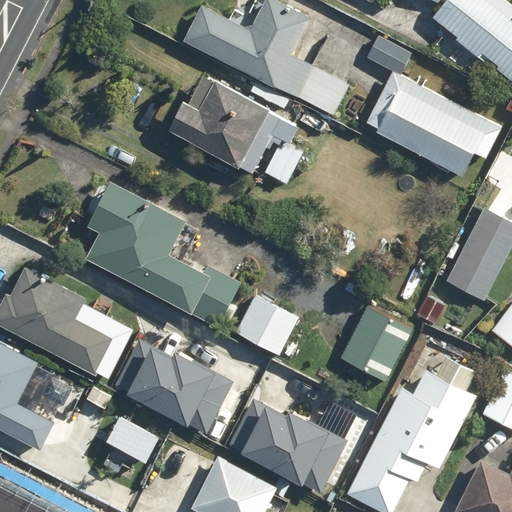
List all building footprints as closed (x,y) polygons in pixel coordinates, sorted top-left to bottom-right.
[(282,79),(303,90),(318,60),(298,49),(317,13),(292,0),(269,0),(259,20),(252,23),(208,0),(207,0),(190,35),(280,82),(282,79)] [(448,0),(440,12),(511,68),(511,9),(500,0),(448,0)] [(383,31),(372,54),(405,70),(416,48),(383,31)] [(404,70),(397,67),(372,119),(473,168),(483,147),(495,153),(510,121),(404,70)] [(179,123),(249,159),(279,102),(224,72),(209,103),(194,95),(179,123)] [(270,169),(291,180),(309,147),(295,140),(293,143),(288,140),(283,148),(282,147),(270,169)] [(511,159),(505,154),(489,177),(503,187),(511,173),(511,159)] [(30,181),(16,172),(0,196),(0,215),(6,219),(30,181)] [(186,221),(110,182),(87,226),(99,232),(86,259),(219,327),(242,282),(208,264),(203,273),(169,255),(186,221)] [(445,280),(485,300),(511,248),(511,222),(482,207),(445,280)] [(245,228),(221,219),(212,242),(237,251),(245,228)] [(108,379),(133,330),(84,305),(87,299),(26,267),(11,297),(6,294),(0,304),(0,326),(95,376),(97,373),(108,379)] [(235,331),(280,354),(298,318),(253,295),(235,331)] [(447,304),(429,295),(419,315),(437,324),(447,304)] [(511,303),(491,330),(511,345),(511,303)] [(341,359),(385,383),(414,327),(370,304),(341,359)] [(190,425),(207,434),(234,382),(176,353),(175,357),(140,339),(116,386),(129,393),(127,396),(189,427),(190,425)] [(0,430),(40,450),(54,422),(32,411),(51,373),(37,366),(39,362),(0,342),(0,430)] [(434,376),(466,392),(475,373),(444,357),(434,376)] [(482,415),(511,428),(511,374),(503,370),(482,415)] [(402,388),(347,494),(381,511),(392,511),(410,479),(417,483),(426,464),(438,470),(476,397),(466,392),(434,376),(426,371),(414,394),(402,388)] [(111,396),(94,386),(87,399),(104,408),(111,396)] [(304,484),(321,493),(347,441),(290,412),(288,416),(253,398),(229,445),(243,452),(241,455),(303,486),(304,484)] [(119,417),(105,444),(145,464),(158,437),(119,417)] [(265,511),(278,489),(219,458),(192,511),(194,511),(265,511)] [(0,511),(51,511),(63,490),(3,459),(0,465),(0,511)] [(511,511),(511,472),(510,476),(480,461),(455,511),(511,511)]
